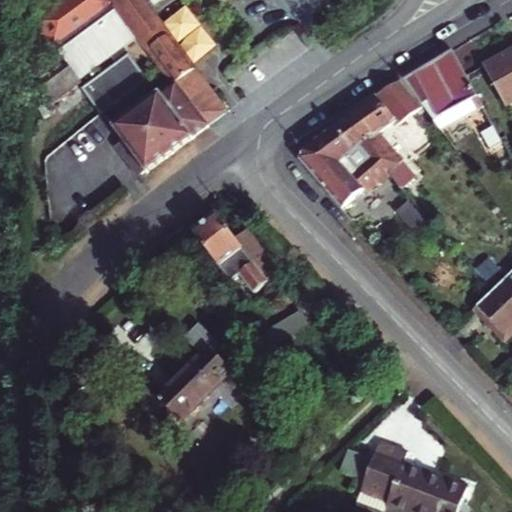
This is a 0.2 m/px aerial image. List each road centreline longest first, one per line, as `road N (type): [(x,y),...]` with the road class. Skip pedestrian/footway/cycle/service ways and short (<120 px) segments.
road 1 (tertiary): [(259,146),(256,163),(268,189),(511,439)]
road 2 (residential): [(259,146),(173,196),(58,301)]
road 3 (tertiary): [(388,40),(284,113),(259,146)]
